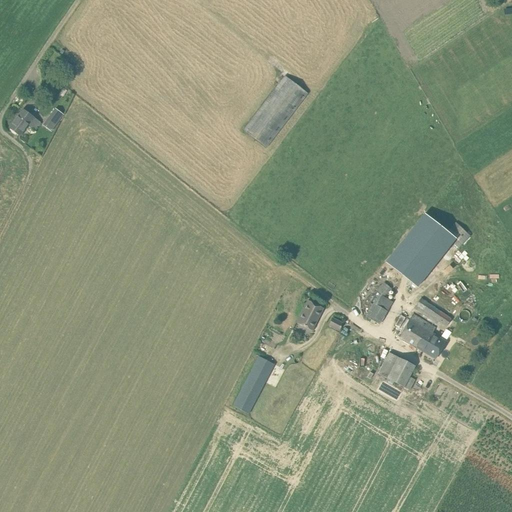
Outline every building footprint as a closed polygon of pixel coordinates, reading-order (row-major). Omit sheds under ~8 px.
[(66,62),(62,69),(69,74),(73,67),(66,62)] [(267,148),(308,94),(284,76),(243,131),(267,148)] [(64,115),(55,108),(46,120),(55,126),(64,115)] [(21,136),(29,125),(35,130),(40,124),(22,110),(9,128),(21,136)] [(417,288),(456,238),(424,213),(385,262),(417,288)] [(384,282),(376,291),(378,294),(365,316),(379,325),(392,303),(384,297),(391,289),(384,282)] [(421,298),(414,309),(436,324),(438,321),(446,327),(451,319),(421,298)] [(296,322),(300,324),(312,330),(323,309),(307,301),(296,322)] [(405,318),(400,315),(394,326),(399,329),(405,318)] [(339,331),(344,323),(333,317),(329,326),(339,331)] [(433,335),(409,321),(399,337),(434,358),(444,342),(433,335)] [(258,356),(232,407),(249,415),(263,388),(274,365),(258,356)] [(397,357),(386,378),(405,388),(410,377),(415,367),(397,357)]
